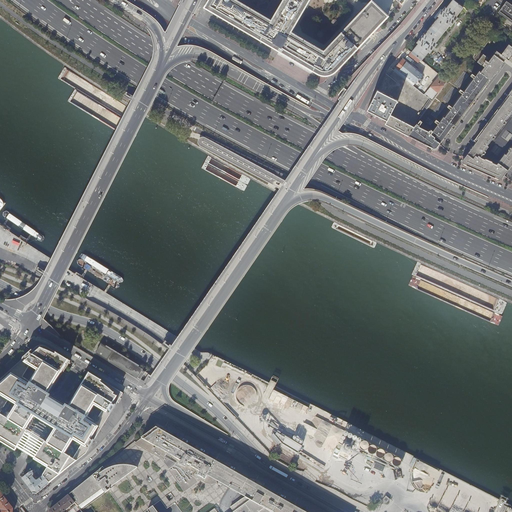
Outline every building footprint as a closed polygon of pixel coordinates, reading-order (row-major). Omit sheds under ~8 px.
[(207,0),(204,6),(279,51),(282,48),(291,53),(291,54),(291,55),(292,56),(293,56),(294,55),(301,59),(301,60),(301,61),(302,62),(303,62),(304,62),(304,61),(313,66),(314,66),(312,70),(318,73),(320,74),(323,75),(326,75),(329,74),(331,74),(333,72),(336,70),(388,15),(371,0),(328,45),(323,50),(297,35),(298,33),(291,29),(308,0),(207,0)] [(419,43),(412,52),(413,53),(421,60),(428,51),(430,52),(437,43),(435,42),(449,24),(451,26),(457,17),(458,18),(459,17),(456,15),(463,6),(454,0),(452,0),(447,7),(445,6),(438,16),(439,17),(426,34),(424,33),(417,42),(419,43)] [(511,0),(507,0),(505,3),(499,11),(501,13),(511,20),(511,0)] [(493,36),(487,32),(479,43),(485,47),(493,36)] [(414,127),(408,136),(424,144),(433,149),(436,148),(438,145),(439,145),(440,144),(441,142),(444,138),(445,136),(447,134),(450,129),(452,127),(454,125),(455,126),(459,119),(460,118),(462,116),(463,114),(470,105),(472,103),(474,101),(475,99),(475,98),(484,87),(485,85),(487,83),(486,83),(490,79),(491,80),(497,71),(499,69),(506,59),(509,60),(511,58),(511,56),(511,46),(509,44),(502,54),(497,51),(488,62),(487,60),(488,58),(484,54),(478,62),(483,65),(484,63),(486,64),(481,71),(480,71),(476,76),(475,76),(473,78),(474,79),(464,91),(462,94),(453,107),(452,106),(450,109),(451,109),(445,117),(444,116),(440,121),(438,124),(431,133),(429,132),(419,127),(420,126),(417,124),(415,125),(414,127)] [(419,63),(421,60),(413,53),(412,52),(410,56),(419,63)] [(394,70),(418,89),(428,76),(423,73),(423,74),(413,66),(403,58),(394,70)] [(440,75),(424,95),(430,99),(433,102),(448,81),(440,75)] [(462,161),(463,164),(488,175),(499,180),(502,179),(504,175),(508,170),(509,169),(510,167),(511,165),(511,164),(511,89),(509,93),(510,95),(505,101),(504,102),(495,115),(493,117),(484,129),(483,131),(482,131),(477,138),(478,139),(473,146),(471,148),(471,149),(471,150),(465,157),(462,161)] [(377,90),(367,110),(378,116),(387,120),(385,124),(388,126),(405,134),(408,136),(414,127),(390,115),(396,102),(397,102),(398,101),(377,90)] [(430,99),(421,112),(424,114),(433,102),(430,99)] [(415,125),(417,124),(424,114),(421,112),(419,115),(415,124),(415,125)] [(3,242),(2,248),(21,256),(27,257),(27,259),(33,261),(37,262),(37,264),(40,264),(44,256),(37,252),(37,250),(23,249),(21,249),(23,244),(23,242),(10,237),(7,242),(8,235),(6,234),(0,233),(0,235),(7,236),(6,241),(0,240),(3,242)] [(125,369),(140,379),(145,371),(108,349),(100,344),(96,352),(125,369)] [(70,361),(45,346),(44,345),(42,345),(41,345),(39,346),(38,346),(37,347),(35,348),(16,365),(3,377),(6,380),(3,383),(0,379),(0,439),(16,449),(36,417),(44,423),(53,428),(34,460),(47,468),(43,476),(49,483),(87,452),(123,393),(88,372),(68,406),(50,395),(70,361)] [(156,427),(154,426),(137,439),(139,440),(141,438),(156,427)] [(305,511),(241,476),(156,427),(141,438),(146,441),(142,448),(164,460),(163,462),(185,491),(200,479),(206,482),(207,480),(209,481),(213,481),(216,481),(233,490),(245,497),(271,511),(305,511)] [(273,438),(283,444),(286,438),(287,437),(278,431),(273,438)] [(141,438),(139,440),(136,442),(135,444),(142,448),(146,441),(141,438)] [(286,438),(283,444),(299,451),(301,445),(286,438)] [(114,487),(108,491),(123,511),(145,511),(147,510),(148,511),(157,511),(153,506),(161,501),(167,509),(175,503),(182,511),(210,511),(215,509),(217,511),(232,511),(234,511),(230,507),(239,501),(245,497),(233,490),(216,481),(213,481),(209,481),(207,480),(206,482),(200,479),(185,491),(163,462),(164,460),(142,448),(135,444),(136,442),(135,441),(113,459),(116,462),(110,466),(108,463),(103,467),(105,470),(112,467),(119,466),(126,466),(133,467),(137,468),(113,486),(114,487)] [(404,458),(364,441),(362,447),(365,449),(363,453),(376,459),(377,458),(400,468),(404,458)] [(105,470),(103,467),(69,495),(75,503),(81,511),(108,491),(114,487),(113,486),(137,468),(133,467),(126,466),(119,466),(112,467),(105,470)] [(33,493),(36,494),(49,483),(43,476),(36,467),(22,479),(33,493)] [(0,511),(12,511),(13,509),(0,492),(0,511)] [(75,503),(69,495),(49,511),(65,511),(75,503)] [(271,511),(245,497),(239,501),(230,507),(234,511),(233,511),(217,511),(215,509),(210,511),(271,511)]
